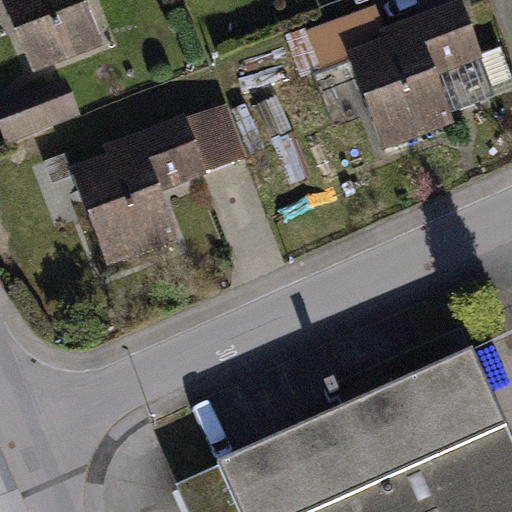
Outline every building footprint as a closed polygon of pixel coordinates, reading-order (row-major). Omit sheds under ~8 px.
[(11,0),(34,58),(100,32),(87,0),(11,0)] [(374,10),(309,35),(324,73),(350,63),(384,150),(450,124),(431,76),(478,58),(460,10),(386,39),(374,10)] [(0,122),(8,144),(75,117),(62,85),(0,108),(0,122)] [(102,168),(75,179),(109,266),(174,240),(156,192),(240,160),(221,112),(110,155),(112,161),(101,165),(102,168)] [(511,511),(511,446),(461,332),(325,392),(330,402),(338,399),(345,414),(218,471),(235,511),(511,511)]
